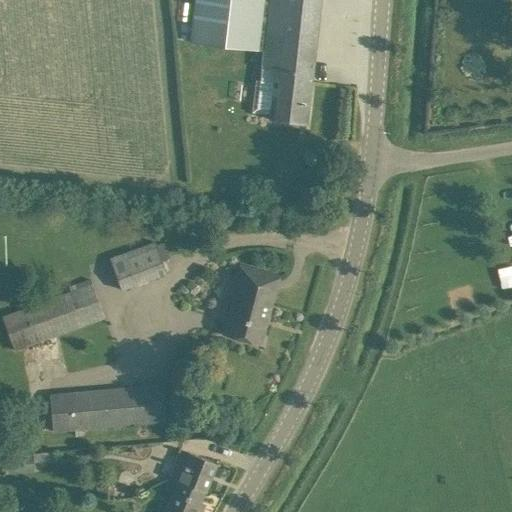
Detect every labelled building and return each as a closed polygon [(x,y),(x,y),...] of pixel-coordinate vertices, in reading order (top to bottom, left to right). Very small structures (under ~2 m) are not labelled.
[(195,0),(191,42),(264,51),(260,80),(255,80),(251,112),(270,114),(269,119),(307,123),(320,0),(195,0)] [(164,242),(158,244),(157,240),(111,256),(122,288),(168,272),(164,259),(169,256),(164,242)] [(261,344),(279,274),(240,264),(231,295),(234,295),(224,334),(261,344)] [(106,317),(98,295),(92,280),(70,288),(71,291),(4,315),(17,349),(106,317)] [(164,381),(51,391),(54,433),(167,423),(164,381)] [(180,449),(170,477),(205,490),(216,462),(189,452),(180,449)] [(7,455),(6,455),(7,473),(34,470),(34,469),(34,461),(33,453),(7,455)] [(196,511),(205,490),(170,477),(165,489),(173,492),(165,511),(196,511)]
